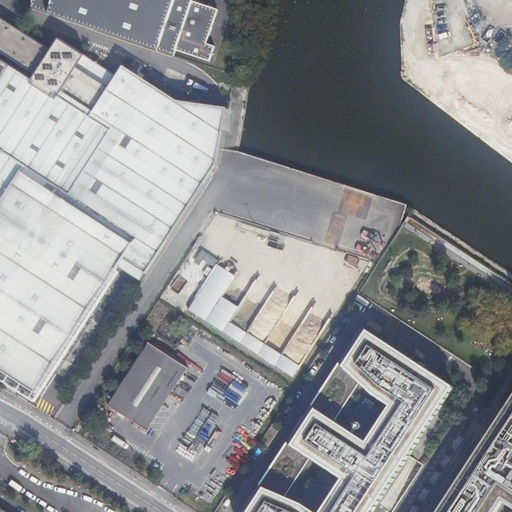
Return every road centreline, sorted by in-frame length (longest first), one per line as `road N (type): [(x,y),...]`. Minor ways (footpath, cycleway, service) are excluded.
road 1 (unknown): [(386,410),(332,489),(310,496),(291,484),(294,461),(366,361),(385,354),(398,362),(399,394)]
road 2 (unclassified): [(0,407),(162,511)]
road 3 (unknown): [(199,212),(332,259)]
